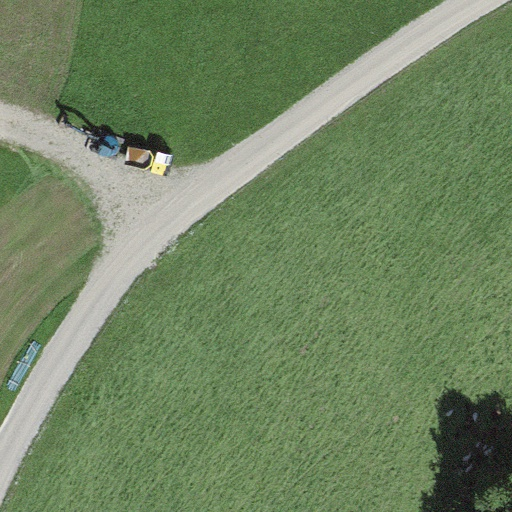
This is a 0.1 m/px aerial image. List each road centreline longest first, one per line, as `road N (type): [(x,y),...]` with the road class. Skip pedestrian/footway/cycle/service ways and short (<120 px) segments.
road 1 (track): [(481,0),(159,217),(62,351),(0,489)]
road 2 (track): [(0,113),(91,150),(159,217)]
